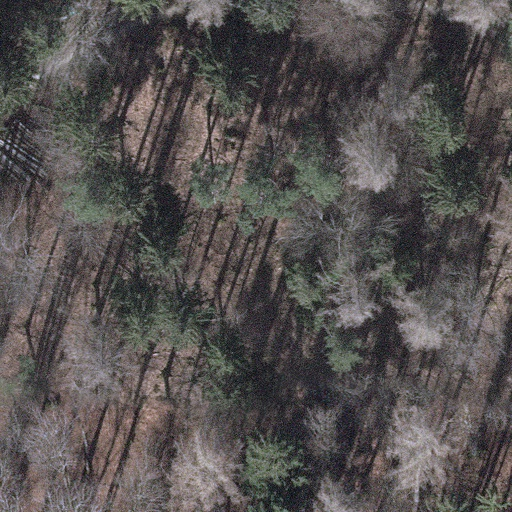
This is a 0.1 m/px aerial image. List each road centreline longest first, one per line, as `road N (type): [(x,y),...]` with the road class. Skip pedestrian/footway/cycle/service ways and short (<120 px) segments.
road 1 (track): [(179,0),(0,96)]
road 2 (track): [(511,35),(450,11),(333,0)]
